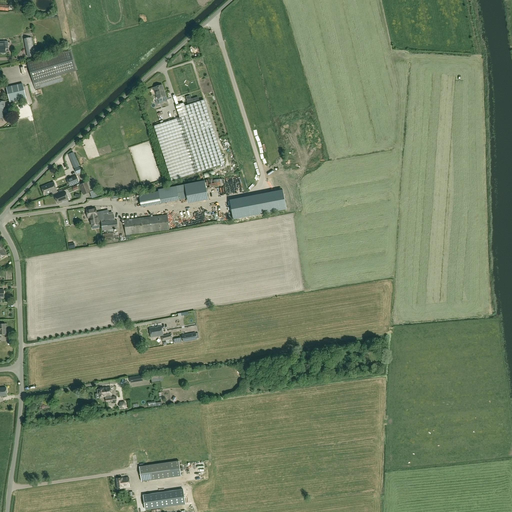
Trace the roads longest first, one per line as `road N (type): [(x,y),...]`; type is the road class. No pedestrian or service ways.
road 1 (unclassified): [(0,217),(231,0)]
road 2 (unclassified): [(21,368),(18,273),(0,226)]
road 3 (unclassified): [(6,511),(21,368)]
